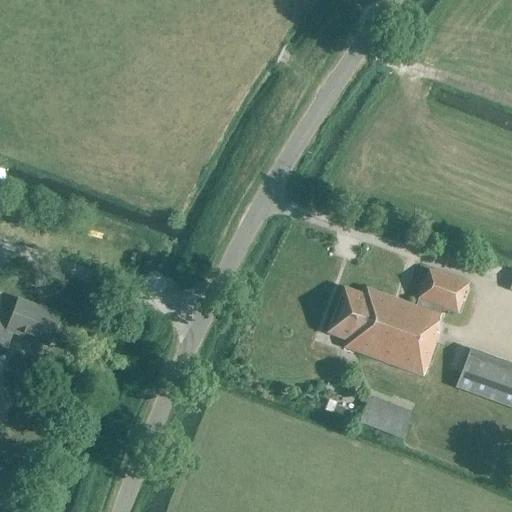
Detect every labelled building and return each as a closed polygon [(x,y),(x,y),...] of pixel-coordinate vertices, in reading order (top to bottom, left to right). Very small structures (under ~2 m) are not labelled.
[(364,289),(362,296),(341,288),(324,335),(345,342),(342,348),(421,377),(436,334),(433,333),(442,309),(455,314),(466,285),(427,271),(416,299),(416,300),(414,307),(364,289)] [(9,322),(0,318),(0,348),(5,350),(11,333),(46,346),(57,316),(16,301),(9,322)] [(511,401),(511,364),(459,346),(447,380),(501,398),(511,401)] [(400,440),(410,413),(368,397),(357,423),(400,440)] [(335,404),(326,400),(322,410),(331,414),(335,404)]
